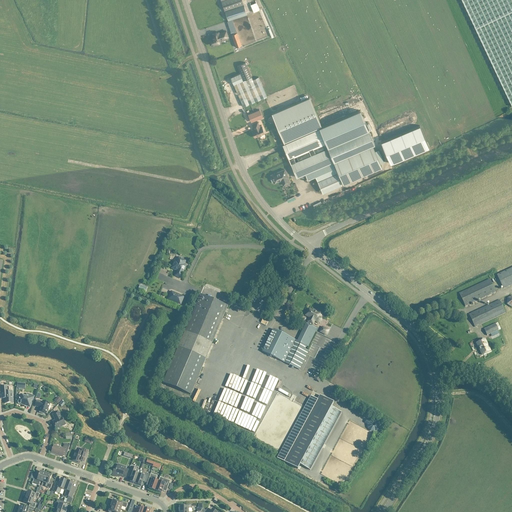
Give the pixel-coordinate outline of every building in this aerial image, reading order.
[(247,13),(243,0),(222,0),(228,19),(247,13)] [(511,0),(462,0),(476,28),(511,105),(511,0)] [(219,38),(227,36),(229,35),(227,30),(225,30),(217,33),(217,31),(213,32),(214,36),(210,37),(212,43),(215,42),(216,43),(220,42),(220,40),(219,38)] [(237,31),(232,33),(236,45),(242,43),(237,31)] [(241,71),(231,75),(244,105),(262,97),(267,95),(259,75),(253,77),(252,75),(248,65),(246,60),(238,64),(241,71)] [(335,162),(344,181),(382,165),(373,143),(375,142),(369,128),(369,127),(371,126),(369,120),(366,121),(360,108),(322,124),(310,95),(272,111),(285,141),(283,142),(297,176),(314,169),(323,191),(342,183),(334,163),(335,162)] [(251,119),(263,114),(260,107),(249,112),(251,119)] [(252,128),(255,135),(265,131),(262,124),(260,125),(258,120),(253,122),(254,125),(255,127),(252,128)] [(391,161),(429,145),(420,123),(381,140),(391,161)] [(285,167),(278,170),(271,173),(272,176),(271,177),(273,180),(274,180),(275,181),(282,178),(284,183),(290,181),(288,176),(288,175),(285,167)] [(310,195),(301,198),(305,206),(313,203),(310,195)] [(176,262),(175,261),(172,268),(178,271),(176,276),(180,278),(185,266),(184,265),(185,261),(184,261),(185,260),(184,259),(183,258),(182,258),(181,258),(179,258),(178,258),(176,262)] [(503,289),(511,284),(511,268),(497,275),(503,289)] [(496,292),(490,279),(459,294),(465,306),(496,292)] [(171,292),(168,299),(180,304),(183,297),(171,292)] [(200,295),(178,347),(163,383),(190,395),(228,307),(200,295)] [(505,313),(499,300),(469,314),(475,327),(505,313)] [(320,322),(320,317),(322,313),(313,309),(312,311),(308,309),(305,315),(310,318),(309,320),(308,320),(308,321),(308,322),(307,324),(312,326),(313,324),(315,320),(317,322),(320,322)] [(273,329),(262,352),(273,357),(295,368),(299,370),(309,351),(305,349),(306,346),(308,347),(317,328),(312,326),(307,324),(306,323),(302,330),(297,341),(284,335),(284,333),(283,332),(282,331),(280,331),(279,332),(273,329)] [(498,323),(495,324),(484,329),(487,336),(498,330),(501,329),(498,323)] [(223,328),(227,330),(226,331),(231,334),(233,331),(221,326),(219,328),(222,330),(223,328)] [(230,344),(231,341),(217,334),(215,337),(230,344)] [(215,339),(214,342),(227,348),(228,344),(215,339)] [(482,355),(490,351),(484,339),(476,343),(482,355)] [(222,359),(225,349),(212,345),(209,355),(222,359)] [(244,372),(252,352),(248,351),(240,370),(244,372)] [(263,374),(279,383),(280,383),(286,386),(288,383),(283,380),(282,380),(265,371),(263,374)] [(206,376),(200,390),(234,403),(239,392),(235,390),(235,389),(230,387),(230,386),(220,382),(206,376)] [(278,394),(280,390),(247,376),(245,380),(278,394)] [(4,385),(0,385),(0,392),(1,393),(1,395),(1,399),(5,398),(5,403),(13,403),(12,391),(9,391),(8,387),(4,387),(4,385)] [(287,405),(292,391),(287,389),(279,409),(283,410),(285,404),(287,405)] [(202,394),(199,393),(195,401),(201,404),(200,407),(203,408),(209,395),(203,392),(202,394)] [(238,405),(243,393),(240,392),(235,404),(238,405)] [(244,410),(254,414),(260,402),(255,400),(255,399),(250,397),(250,396),(244,393),(239,406),(245,409),(244,410)] [(18,404),(19,404),(20,404),(24,405),(25,406),(26,407),(27,406),(30,407),(34,396),(27,394),(26,397),(20,395),(18,401),(17,402),(18,404)] [(207,410),(213,397),(210,395),(204,408),(207,410)] [(277,458),(284,462),(297,469),(300,465),(310,470),(341,413),(331,407),(333,403),(320,395),(317,400),(311,396),(277,458)] [(219,413),(218,416),(241,424),(245,411),(214,399),(210,410),(216,413),(217,412),(219,413)] [(37,400),(34,406),(40,408),(39,411),(39,413),(44,414),(44,413),(46,414),(50,404),(42,401),(42,402),(37,400)] [(61,418),(58,412),(52,415),(55,420),(52,422),(56,429),(65,425),(62,417),(61,418)] [(265,427),(266,423),(251,418),(246,430),(251,432),(252,431),(258,433),(257,437),(267,440),(271,429),(265,427)] [(69,446),(64,444),(63,448),(54,445),(51,453),(62,457),(64,451),(67,452),(69,446)] [(75,451),(72,460),(80,463),(80,461),(84,462),(85,458),(87,451),(82,449),(81,452),(75,451)] [(158,468),(160,464),(146,458),(144,463),(158,468)] [(114,469),(112,476),(115,477),(115,476),(119,477),(120,476),(126,478),(128,470),(125,469),(125,467),(118,465),(116,470),(114,469)] [(131,467),(127,476),(131,478),(130,482),(135,484),(139,474),(140,470),(131,467)] [(139,474),(135,484),(141,486),(142,482),(143,480),(147,481),(149,474),(143,472),(143,471),(140,470),(139,474)] [(43,482),(46,474),(40,472),(38,478),(35,477),(34,477),(34,479),(32,484),(38,486),(40,481),(43,482)] [(46,474),(43,482),(46,483),(45,487),(50,489),(52,483),(49,482),(51,476),(46,474)] [(157,476),(150,474),(148,481),(151,482),(149,489),(155,491),(158,481),(156,480),(157,476)] [(160,477),(158,481),(155,491),(161,493),(163,486),(167,488),(170,481),(160,477)] [(64,490),(67,481),(61,479),(59,483),(56,482),(53,492),(59,494),(61,489),(64,490)] [(67,481),(64,490),(66,491),(65,496),(71,498),(75,488),(72,487),(73,483),(67,481)] [(25,497),(34,500),(35,497),(38,498),(39,494),(36,493),(36,494),(27,492),(25,497)] [(34,500),(25,497),(24,502),(30,505),(29,506),(34,508),(36,504),(33,503),(34,500)] [(56,505),(55,509),(62,511),(65,511),(68,507),(62,505),(63,502),(57,500),(55,505),(56,505)] [(120,503),(113,500),(113,501),(112,501),(111,504),(112,504),(111,506),(120,510),(122,507),(126,508),(127,504),(121,502),(120,503)]
